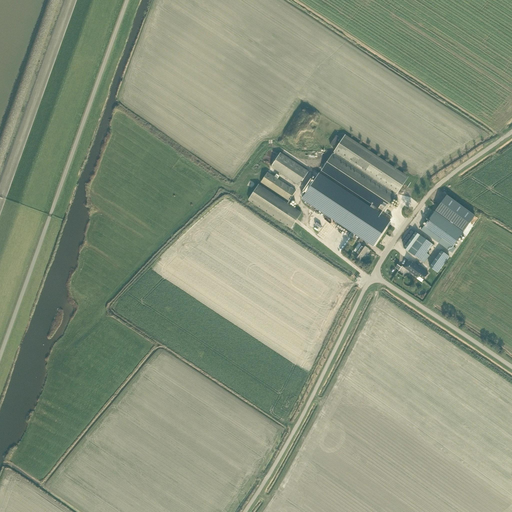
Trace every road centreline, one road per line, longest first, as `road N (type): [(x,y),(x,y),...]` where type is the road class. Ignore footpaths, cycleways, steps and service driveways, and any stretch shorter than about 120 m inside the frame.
road 1 (unclassified): [(0,357),(127,0)]
road 2 (unclassified): [(244,511),(373,274)]
road 3 (unclassified): [(373,274),(428,194),(511,132)]
road 4 (unclassified): [(511,367),(373,274)]
